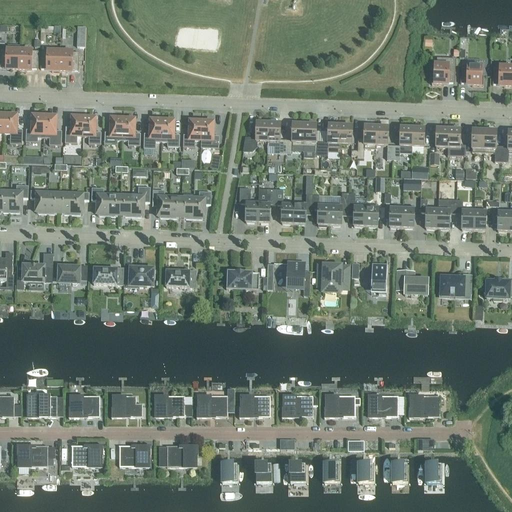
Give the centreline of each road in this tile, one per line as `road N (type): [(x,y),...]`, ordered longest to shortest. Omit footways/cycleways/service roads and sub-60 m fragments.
road 1 (residential): [(511,252),(0,234)]
road 2 (residential): [(511,113),(0,96)]
road 3 (residential): [(0,436),(464,436)]
